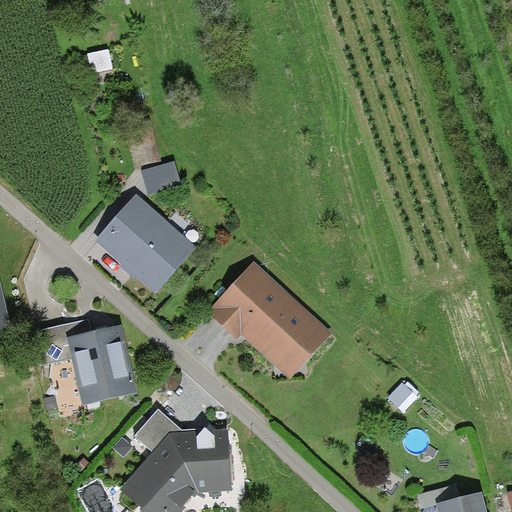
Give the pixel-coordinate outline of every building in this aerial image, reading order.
[(103,44),(82,49),(86,68),(107,64),(103,44)] [(153,152),(143,114),(122,119),(132,158),(153,152)] [(145,175),(151,199),(184,190),(178,167),(145,175)] [(166,234),(127,200),(94,236),(132,271),(166,234)] [(0,270),(18,250),(0,234),(0,270)] [(252,305),(241,316),(251,324),(245,330),(287,367),(324,325),(251,260),(229,285),(252,305)] [(252,305),(229,285),(210,306),(233,326),(241,316),(252,305)] [(72,330),(89,327),(87,312),(31,322),(38,361),(76,354),(72,330)] [(72,330),(76,354),(83,392),(130,383),(119,322),(89,327),(72,330)] [(170,434),(128,485),(155,511),(179,511),(199,490),(233,488),(228,432),(170,434)] [(480,511),(475,491),(430,504),(432,511),(480,511)]
